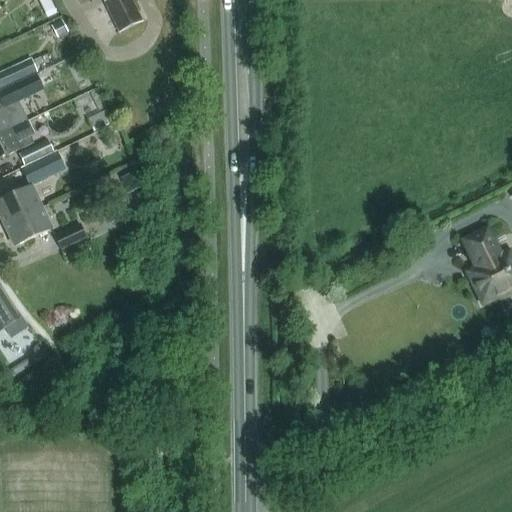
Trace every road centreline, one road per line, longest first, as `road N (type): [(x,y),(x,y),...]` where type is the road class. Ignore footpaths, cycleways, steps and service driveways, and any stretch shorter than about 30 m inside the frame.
road 1 (primary): [(225,0),(243,302)]
road 2 (primary): [(243,302),(253,105),(249,0)]
road 3 (primary): [(243,511),(243,302)]
